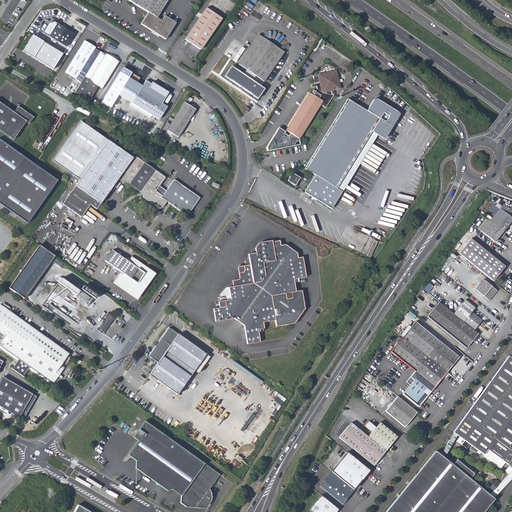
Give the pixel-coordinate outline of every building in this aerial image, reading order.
[(126,0),(147,13),(140,24),(164,40),(175,23),(164,16),(160,21),(155,18),(166,0),(126,0)] [(206,8),(185,39),(190,43),(185,51),(195,58),(222,18),(206,8)] [(47,24),(41,32),(64,46),(72,34),(53,22),(47,24)] [(231,66),(224,76),(240,88),(239,90),(242,92),(243,90),(257,100),(264,89),(252,80),(255,76),(263,82),(283,52),(257,34),(237,64),(246,69),(242,74),(231,66)] [(23,52),(53,69),(62,54),(32,36),(23,52)] [(64,71),(81,81),(99,51),(94,47),(94,46),(84,40),(79,47),(78,46),(76,49),(64,71)] [(89,99),(96,86),(101,88),(117,61),(106,54),(105,54),(99,51),(81,81),(75,91),(89,99)] [(337,67),(315,72),(316,79),(314,80),(315,83),(317,82),(318,86),(313,94),(309,92),(286,130),(290,133),(288,136),(284,133),(285,131),(279,127),(267,147),(268,151),(293,146),(297,141),(322,100),(328,103),(335,91),(333,89),(332,86),(341,84),(337,67)] [(116,96),(130,104),(130,103),(157,119),(164,107),(160,104),(166,94),(144,80),(141,86),(127,78),(116,96)] [(330,209),(341,191),(335,188),(372,129),(378,133),(383,136),(397,114),(375,101),(368,112),(348,99),(304,168),(314,174),(304,192),(330,209)] [(0,130),(13,140),(25,122),(29,125),(33,118),(21,109),(17,115),(14,112),(0,102),(0,130)] [(184,103),(166,132),(178,139),(196,110),(184,103)] [(122,119),(125,114),(115,108),(112,113),(122,119)] [(335,188),(341,191),(378,133),(372,129),(335,188)] [(58,181),(0,140),(0,204),(28,224),(58,181)] [(63,203),(81,217),(91,204),(97,208),(118,179),(123,182),(129,184),(140,192),(143,197),(160,209),(163,209),(168,203),(187,216),(200,198),(173,179),(165,190),(159,186),(165,177),(134,155),(132,157),(108,140),(63,203)] [(292,173),(287,181),(294,185),(299,178),(292,173)] [(511,212),(502,205),(490,220),(503,230),(511,219),(510,219),(511,216),(511,212)] [(490,220),(480,233),(493,243),(503,230),(490,220)] [(471,239),(459,253),(493,281),(505,266),(471,239)] [(218,302),(219,308),(212,309),(215,323),(233,320),(243,327),(246,345),(259,344),(258,331),(264,330),(263,323),(275,321),(276,328),(288,326),(288,322),(293,321),(294,319),(297,319),(298,315),(297,315),(300,309),(299,304),(303,304),(301,291),(295,292),(292,280),(305,278),(301,258),(296,259),(283,245),(278,246),(278,241),(270,243),(269,242),(257,244),(254,253),(254,256),(247,258),(248,265),(237,267),(236,268),(237,278),(236,279),(231,280),(232,286),(227,287),(224,288),(220,297),(224,296),(228,296),(229,300),(225,301),(218,302)] [(373,242),(366,257),(368,258),(375,243),(373,242)] [(55,256),(39,245),(10,287),(25,298),(55,256)] [(121,273),(114,283),(133,296),(140,293),(155,272),(133,256),(130,259),(128,258),(126,260),(121,257),(123,254),(120,252),(117,255),(112,251),(105,262),(121,273)] [(89,298),(61,278),(58,283),(86,302),(85,304),(88,306),(93,300),(89,297),(89,298)] [(475,288),(489,300),(497,290),(483,278),(475,288)] [(98,297),(85,288),(83,291),(96,300),(98,297)] [(466,298),(453,313),(475,331),(483,321),(473,312),(476,307),(466,298)] [(467,348),(479,334),(475,331),(453,313),(439,302),(428,317),(467,348)] [(68,354),(0,305),(0,332),(4,336),(0,342),(0,345),(19,359),(12,369),(23,377),(30,367),(53,383),(64,367),(61,365),(68,354)] [(109,314),(99,328),(104,332),(113,318),(109,314)] [(415,322),(403,337),(448,373),(451,368),(459,358),(415,322)] [(156,364),(148,377),(176,396),(204,356),(167,330),(147,358),(156,364)] [(435,387),(448,373),(403,337),(391,352),(415,371),(411,376),(415,379),(427,389),(431,392),(435,387)] [(511,358),(509,356),(454,433),(455,433),(448,443),(452,446),(460,437),(473,446),(478,450),(484,454),(483,457),(501,469),(506,464),(511,468),(511,470),(508,468),(505,472),(507,474),(500,482),(506,486),(511,479),(511,358)] [(403,394),(419,407),(431,392),(427,389),(415,379),(411,376),(410,377),(414,380),(403,394)] [(2,377),(0,380),(0,387),(26,403),(32,394),(2,377)] [(26,403),(0,387),(0,406),(22,420),(36,396),(32,394),(26,403)] [(406,427),(417,413),(392,393),(380,407),(406,427)] [(209,491),(220,476),(144,422),(133,438),(138,442),(128,456),(136,461),(135,469),(168,492),(175,490),(183,495),(181,497),(180,504),(186,508),(191,509),(208,505),(209,505),(210,504),(212,503),(213,501),(213,499),(213,497),(213,495),(212,493),(211,492),(210,491),(209,491)] [(372,432),(367,437),(385,451),(397,437),(379,423),(376,428),(369,422),(365,426),(372,432)] [(373,465),(385,451),(367,437),(350,423),(339,437),(373,465)] [(482,511),(494,498),(506,486),(500,482),(488,494),(469,478),(473,472),(455,458),(450,463),(443,458),(452,446),(448,443),(439,454),(434,451),(384,511),(482,511)] [(346,453),(331,472),(353,490),(361,480),(361,481),(369,471),(346,453)] [(319,486),(342,505),(354,490),(353,490),(333,474),(331,472),(319,486)] [(335,511),(337,509),(320,495),(308,510),(310,511),(335,511)]
